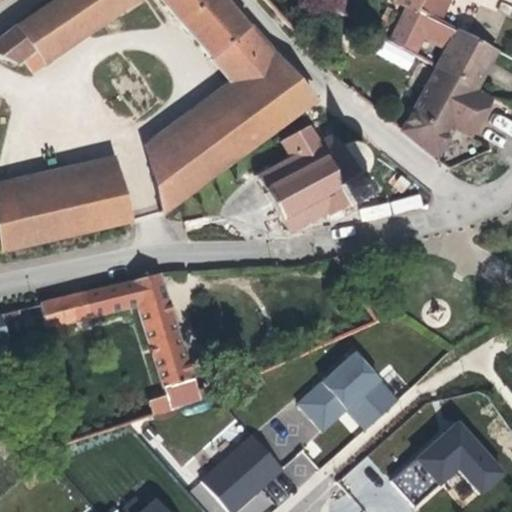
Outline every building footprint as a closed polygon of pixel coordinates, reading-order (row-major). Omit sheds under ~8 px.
[(44,63),(137,0),(159,0),(227,78),(264,49),(278,65),(240,93),(148,161),(162,213),(313,101),(311,98),(310,97),(306,93),(288,73),(270,52),(252,32),(238,15),(224,0),(54,0),(15,27),(33,52),(41,63),(44,63)] [(418,9),(421,0),(391,0),(391,1),(405,7),(416,12),(418,9)] [(432,17),(439,0),(421,0),(418,9),(416,12),(430,19),(431,17),(432,17)] [(399,47),(416,12),(405,7),(388,41),(399,47)] [(445,50),(456,30),(432,17),(431,17),(430,19),(416,12),(399,47),(401,48),(411,54),(419,36),(445,50)] [(345,31),(340,17),(325,22),(331,36),(345,31)] [(24,58),(33,52),(15,27),(0,38),(0,57),(13,63),(16,63),(24,58)] [(484,73),(496,51),(456,29),(456,30),(445,50),(436,68),(475,89),(484,73)] [(148,161),(240,93),(278,65),(264,49),(227,78),(229,81),(144,144),(148,161)] [(41,63),(33,52),(24,58),(32,71),(42,65),(41,63)] [(478,124),(492,98),(475,89),(436,68),(400,131),(435,159),(453,128),(461,114),(478,124)] [(474,130),(478,124),(461,114),(453,128),(470,138),(474,130)] [(345,210),(371,194),(359,175),(365,168),(367,163),(366,155),(364,151),(355,146),(343,145),(341,146),(333,134),(317,143),(307,126),(280,141),(290,158),(270,169),(267,164),(263,167),(265,171),(253,175),(256,180),(257,179),(266,192),(264,193),(266,199),(268,198),(275,211),(274,212),(276,217),(278,216),(285,229),(283,230),(285,235),(290,232),(289,231),(304,223),(307,227),(311,224),(308,220),(326,212),(328,216),(344,208),(345,210)] [(0,199),(116,173),(112,156),(0,182),(0,199)] [(0,245),(1,251),(129,222),(116,173),(0,199),(0,245)] [(359,206),(361,219),(422,211),(421,197),(359,206)] [(195,390),(158,274),(39,304),(44,323),(45,329),(136,306),(165,396),(147,401),(152,416),(206,397),(203,388),(195,390)] [(44,323),(39,304),(0,313),(0,318),(5,334),(44,323)] [(0,318),(0,347),(8,345),(5,334),(0,318)] [(297,404),(315,424),(338,402),(345,410),(354,402),(372,423),(397,401),(353,353),(297,404)] [(338,402),(315,424),(321,432),(345,410),(338,402)] [(372,423),(354,402),(345,410),(364,431),(372,423)] [(501,474),(455,423),(389,481),(412,507),(455,469),(478,494),(501,474)] [(233,511),(281,469),(251,436),(200,481),(227,511),(233,511)] [(165,511),(154,500),(140,511),(165,511)]
